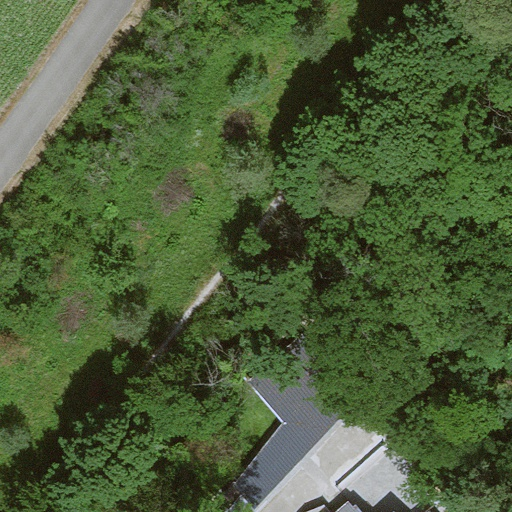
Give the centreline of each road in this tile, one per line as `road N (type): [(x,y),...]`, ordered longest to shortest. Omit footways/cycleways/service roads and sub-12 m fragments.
road 1 (unclassified): [(0,157),(111,0)]
road 2 (track): [(400,383),(511,235)]
road 3 (residential): [(276,511),(400,383)]
